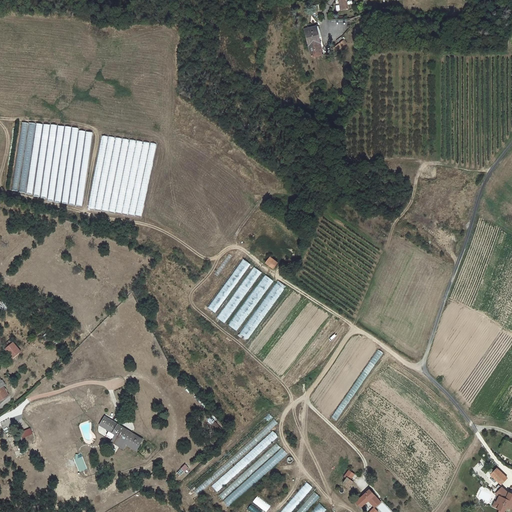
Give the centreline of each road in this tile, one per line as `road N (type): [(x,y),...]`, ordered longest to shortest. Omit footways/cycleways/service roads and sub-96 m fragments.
road 1 (track): [(357,331),(246,251),(205,259),(154,226),(0,185)]
road 2 (track): [(330,501),(285,385),(190,300),(219,255)]
road 3 (unclassified): [(423,365),(407,364),(357,331),(308,392),(311,406),(365,463),(361,485)]
road 4 (unclassified): [(511,143),(484,179),(423,365)]
road 5 (track): [(0,118),(93,129),(83,213)]
road 6 (track): [(307,396),(283,415),(283,440),(334,511)]
road 7 (track): [(307,396),(296,483),(273,511)]
